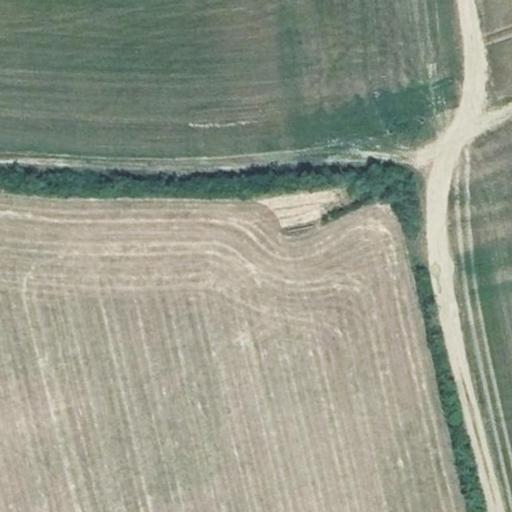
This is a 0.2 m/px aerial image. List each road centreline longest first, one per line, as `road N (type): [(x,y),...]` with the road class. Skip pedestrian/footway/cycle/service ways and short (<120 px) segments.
road 1 (track): [(0,169),(437,167),(467,130),(511,110)]
road 2 (track): [(493,511),(430,250),(437,167)]
road 3 (track): [(467,130),(465,0)]
